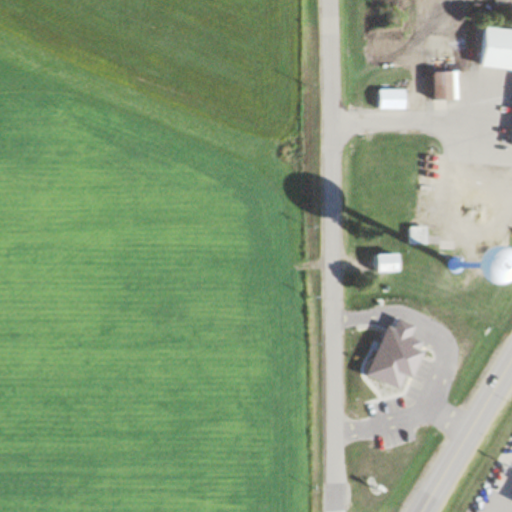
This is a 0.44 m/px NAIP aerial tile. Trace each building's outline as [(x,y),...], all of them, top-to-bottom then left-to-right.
[(511,145),(511,32),(470,28),(467,67),(511,71),(505,145),(511,145)] [(443,99),(443,71),(423,71),(423,99),(443,99)] [(371,90),(371,108),(402,108),(402,90),(371,90)] [(410,261),(407,261),(408,243),(424,244),(425,226),(404,225),(403,241),(372,240),(370,274),(409,276),(410,261)] [(366,348),(366,365),(385,365),(385,348),(366,348)]
